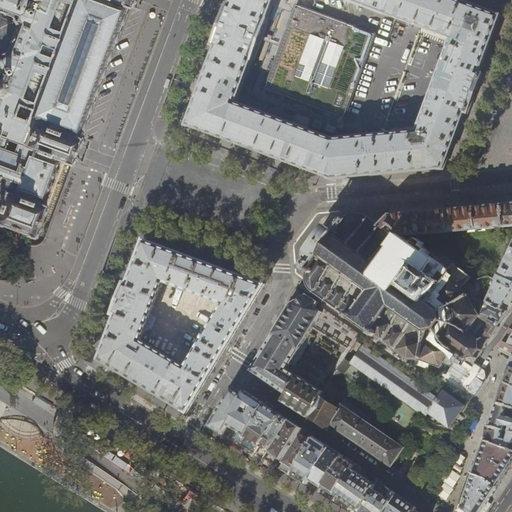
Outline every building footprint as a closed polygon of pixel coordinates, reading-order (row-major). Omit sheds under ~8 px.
[(0,0),(0,222),(1,223),(1,222),(2,223),(3,222),(8,224),(8,225),(10,226),(10,225),(11,226),(16,227),(17,228),(19,229),(19,228),(24,230),(27,231),(26,233),(28,233),(31,234),(31,236),(32,236),(33,237),(34,236),(35,236),(36,236),(40,225),(37,224),(40,216),(42,217),(43,213),(44,214),(47,205),(46,205),(47,204),(46,203),(47,200),(62,160),(62,161),(65,162),(66,162),(66,163),(69,164),(70,162),(71,162),(71,161),(72,161),(72,160),(74,154),(73,154),(75,149),(77,144),(78,144),(80,140),(79,139),(80,137),(81,138),(81,136),(80,136),(81,134),(79,134),(81,129),(82,130),(84,126),(82,125),(84,120),(86,121),(87,117),(86,116),(88,112),(89,112),(91,108),(89,107),(91,103),(92,104),(94,99),(92,99),(94,94),(95,95),(97,91),(95,90),(97,86),(99,86),(100,82),(99,81),(101,77),(102,77),(104,73),(102,72),(104,68),(105,68),(107,64),(106,64),(107,59),(108,60),(110,55),(109,55),(110,50),(112,51),(113,47),(112,46),(114,42),(115,42),(117,38),(115,37),(117,33),(118,33),(120,29),(118,29),(120,24),(121,25),(123,20),(122,20),(123,15),(125,16),(126,12),(125,11),(127,7),(128,7),(129,4),(130,5),(131,3),(131,0),(0,0)] [(214,43),(213,44),(213,45),(216,47),(187,126),(189,127),(190,126),(224,139),(330,178),(330,179),(332,179),(335,179),(336,178),(364,175),(380,174),(441,169),(441,170),(444,169),(464,112),(468,114),(476,93),(483,73),(479,72),(501,15),(466,2),(465,3),(457,0),(233,0),(231,5),(228,4),(227,6),(225,14),(221,25),(219,30),(217,34),(214,43)] [(511,203),(503,204),(505,227),(511,226),(511,203)] [(385,220),(380,226),(388,232),(392,226),(406,237),(407,237),(505,227),(503,204),(488,206),(470,207),(460,208),(433,211),(405,213),(390,214),(389,215),(385,220)] [(464,359),(464,360),(466,360),(474,364),(491,336),(493,337),(494,335),(493,334),(495,331),(497,328),(498,329),(499,327),(498,326),(499,325),(507,312),(477,298),(482,288),(479,281),(476,287),(469,283),(471,278),(454,265),(454,266),(452,265),(450,265),(447,263),(446,264),(433,255),(432,256),(407,237),(406,237),(392,226),(388,232),(380,226),(368,217),(364,215),(360,214),(356,215),(352,216),(348,218),(346,220),(342,217),(342,218),(339,216),(338,217),(334,223),(336,225),(335,226),(336,227),(333,230),(332,231),(328,229),(324,234),(327,237),(329,239),(325,244),(322,248),(320,247),(316,245),(312,251),(315,253),(314,254),(316,256),(313,259),(311,259),(310,260),(308,258),(304,264),(303,265),(305,267),(309,270),(307,275),(307,279),(308,282),(309,286),(310,289),(313,292),(345,314),(346,316),(345,316),(345,317),(346,317),(350,319),(350,320),(350,321),(352,319),(353,319),(366,328),(365,329),(367,331),(367,330),(371,332),(371,333),(369,334),(370,335),(370,334),(373,337),(375,336),(407,358),(406,361),(409,361),(409,358),(424,360),(441,367),(451,352),(452,353),(454,353),(464,359)] [(227,349),(240,327),(257,299),(265,285),(145,239),(137,258),(128,283),(125,282),(124,285),(122,290),(118,299),(115,308),(113,314),(112,315),(116,316),(99,360),(150,391),(188,414),(189,412),(207,382),(224,353),(227,349)] [(511,250),(511,253),(498,281),(490,277),(485,278),(485,279),(484,279),(479,281),(482,288),(477,298),(507,312),(511,304),(511,303),(511,250)] [(392,467),(404,448),(366,421),(369,417),(345,400),(339,409),(320,396),(322,392),(321,391),(321,392),(298,376),(287,369),(314,327),(350,349),(359,335),(323,312),(322,313),(315,309),(318,303),(308,296),(292,304),(274,334),(253,368),(254,371),(262,377),(279,389),(283,392),(286,394),(282,401),(289,406),(317,424),(327,430),(331,425),(339,430),(387,463),(390,465),(392,467)] [(511,328),(501,350),(501,351),(511,357),(511,361),(511,367),(511,328)] [(425,416),(428,412),(449,427),(464,406),(442,391),(439,395),(363,341),(361,343),(363,345),(351,363),(425,416)] [(502,391),(498,404),(511,408),(511,367),(506,380),(502,391)] [(211,426),(223,434),(233,419),(231,417),(231,415),(243,395),(245,392),(233,387),(222,406),(210,426),(211,426)] [(233,419),(223,434),(228,437),(242,445),(255,453),(280,415),(278,413),(274,411),(272,410),(263,403),(252,396),(245,392),(243,395),(231,415),(231,417),(233,419)] [(511,408),(498,404),(490,427),(505,430),(505,425),(507,425),(510,426),(511,425),(511,426),(511,427),(511,432),(511,431),(511,418),(510,418),(511,408)] [(259,456),(263,458),(288,420),(282,416),(280,415),(255,453),(259,456)] [(263,458),(277,466),(298,432),(301,428),(298,426),(292,423),(288,420),(263,458)] [(505,430),(490,427),(487,426),(487,427),(486,441),(511,450),(511,431),(511,432),(505,430)] [(304,436),(301,434),(280,468),(286,472),(293,476),(305,453),(304,452),(311,441),(307,438),(304,436)] [(300,480),(308,485),(330,448),(321,442),(316,439),(314,437),(311,441),(304,452),(305,453),(293,476),(300,480)] [(478,463),(475,474),(498,486),(508,470),(511,464),(511,450),(486,441),(478,463)] [(312,487),(320,492),(331,475),(326,471),(327,468),(332,471),(342,457),(342,456),(339,454),(330,448),(308,485),(312,487)] [(331,499),(333,500),(344,481),(339,478),(342,473),(347,476),(351,468),(353,465),(351,463),(345,459),(342,457),(332,471),(331,475),(320,492),(331,499)] [(439,492),(448,497),(462,472),(453,467),(439,492)] [(337,502),(353,511),(359,511),(375,485),(373,483),(362,476),(353,470),(351,468),(347,476),(344,481),(333,500),(337,502)] [(468,511),(480,511),(489,499),(498,486),(475,474),(474,476),(463,508),(468,511)] [(386,511),(397,494),(393,491),(385,486),(378,481),(375,485),(359,511),(386,511)] [(397,494),(386,511),(413,511),(416,508),(414,507),(409,503),(406,501),(397,494)]
